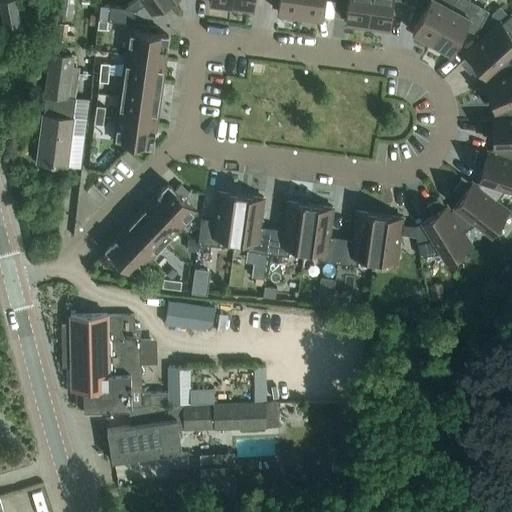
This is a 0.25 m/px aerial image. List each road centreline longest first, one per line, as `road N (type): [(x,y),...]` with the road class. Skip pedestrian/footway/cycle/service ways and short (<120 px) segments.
road 1 (residential): [(183,140),(198,41),(409,71),(434,86),(445,116),(439,145),(421,165),(396,175),(204,151)]
road 2 (unknown): [(68,256),(89,278),(154,309),(191,339),(349,361)]
road 3 (tertiary): [(77,511),(8,275)]
road 4 (residential): [(183,140),(57,266),(8,275)]
